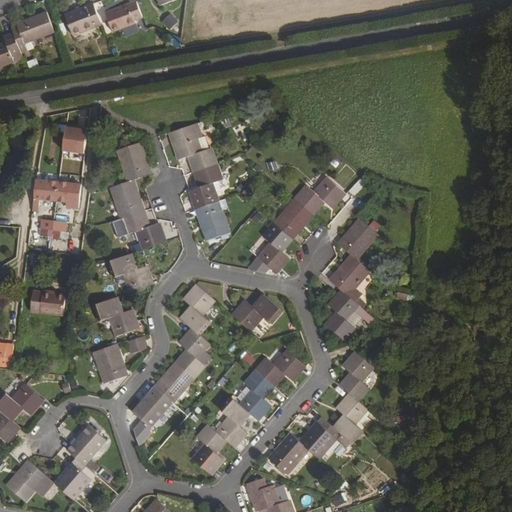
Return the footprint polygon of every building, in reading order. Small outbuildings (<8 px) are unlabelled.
[(137,2),(106,13),(113,32),(137,23),(137,21),(143,18),(137,2)] [(94,4),(65,15),(73,35),(102,25),(94,4)] [(47,12),(11,26),(14,33),(21,53),(22,54),(28,52),(25,44),(55,32),(47,12)] [(172,13),(164,22),(173,30),(181,21),(172,13)] [(6,43),(0,44),(0,67),(14,62),(12,56),(21,53),(14,33),(4,37),(6,43)] [(37,59),(32,61),(35,70),(41,69),(37,59)] [(68,125),(64,150),(91,154),(95,130),(68,125)] [(195,125),(170,134),(173,142),(180,159),(189,156),(195,172),(216,164),(211,149),(200,152),(194,134),(198,133),(195,125)] [(139,143),(119,150),(130,182),(133,180),(151,174),(139,143)] [(216,164),(195,172),(201,188),(191,192),(198,209),(218,202),(212,185),(222,181),(216,164)] [(309,186),(298,199),(314,214),(325,201),(332,207),(345,193),(329,178),(316,193),(309,186)] [(59,182),(36,179),(33,203),(40,204),(41,199),(57,201),(59,182)] [(130,182),(112,188),(123,219),(144,211),(133,180),(130,182)] [(59,182),(57,201),(67,202),(66,207),(79,208),(82,185),(59,182)] [(349,221),(357,201),(348,197),(340,217),(349,221)] [(314,214),(298,199),(276,224),(292,239),(314,214)] [(218,202),(198,209),(208,240),(229,233),(218,202)] [(144,211),(123,219),(128,234),(138,231),(144,249),(166,242),(160,223),(150,227),(144,211)] [(255,211),(251,220),(258,223),(262,214),(255,211)] [(360,219),(340,244),(353,256),(357,259),(378,235),(360,219)] [(54,221),(42,220),(41,229),(52,230),(53,230),(54,221)] [(67,223),(54,221),(53,230),(66,231),(67,223)] [(277,272),(289,257),(282,251),(292,239),(276,224),(265,236),(272,243),(260,257),(248,270),(262,273),(269,265),(277,272)] [(132,254),(111,261),(116,277),(125,274),(132,292),(152,285),(146,266),(137,269),(132,254)] [(357,259),(353,256),(331,281),(343,291),(347,295),(369,270),(357,259)] [(7,286),(0,290),(0,298),(2,302),(12,295),(7,286)] [(215,301),(199,287),(186,301),(194,308),(183,321),(194,331),(199,335),(211,322),(203,315),(215,301)] [(32,311),(64,315),(67,294),(34,290),(32,311)] [(367,323),(372,317),(359,305),(347,295),(343,291),(329,306),(336,312),(326,325),(342,338),(352,326),(346,320),(354,311),(360,317),(367,323)] [(395,292),(394,298),(412,302),(413,296),(395,292)] [(247,301),(233,316),(251,332),(264,317),(271,322),(281,311),(265,297),(255,308),(247,301)] [(116,298),(96,305),(102,321),(112,317),(118,335),(138,328),(132,311),(121,314),(116,298)] [(352,326),(360,317),(354,311),(346,320),(352,326)] [(199,335),(194,331),(181,345),(188,352),(178,364),(194,378),(204,366),(197,359),(210,344),(199,335)] [(150,346),(146,334),(129,340),(133,352),(150,346)] [(0,365),(12,367),(15,344),(7,344),(6,347),(0,346),(0,365)] [(116,344),(96,352),(105,381),(126,374),(116,344)] [(245,351),(239,356),(249,367),(255,361),(245,351)] [(269,358),(257,372),(276,387),(287,374),(294,379),(306,366),(289,351),(277,364),(269,358)] [(373,366),(357,352),(344,367),(352,374),(342,386),(351,394),(358,400),(368,388),(360,381),(373,366)] [(178,364),(156,389),(172,402),(194,378),(178,364)] [(276,387),(257,372),(247,383),(254,390),(241,405),(252,414),(259,420),(272,405),(265,399),(276,387)] [(7,393),(0,400),(0,409),(12,420),(23,407),(31,414),(43,400),(26,385),(14,399),(7,393)] [(172,402),(156,389),(135,413),(151,427),(172,402)] [(358,400),(351,394),(338,409),(347,416),(336,429),(340,432),(351,442),(362,429),(356,424),(368,409),(358,400)] [(241,405),(233,398),(223,411),(231,418),(218,432),(228,441),(235,447),(248,433),(241,426),(252,414),(241,405)] [(12,420),(0,409),(0,434),(8,441),(20,427),(12,420)] [(336,429),(324,418),(302,443),(308,449),(318,457),(340,432),(336,429)] [(218,432),(210,426),(200,437),(207,444),(195,457),(213,473),(225,459),(218,453),(228,441),(218,432)] [(91,427),(69,451),(79,460),(85,465),(106,441),(91,427)] [(302,443),(293,435),(272,459),(288,473),(308,449),(302,443)] [(79,460),(57,484),(73,498),(95,473),(85,465),(79,460)] [(55,483),(47,476),(32,462),(10,487),(25,500),(35,489),(43,496),(55,483)] [(103,469),(99,474),(108,480),(112,474),(103,469)] [(293,511),(289,500),(280,503),(273,486),(267,488),(264,478),(248,484),(252,493),(257,491),(259,497),(255,498),(259,510),(268,507),(269,511),(293,511)] [(304,493),(300,500),(308,505),(312,498),(304,493)] [(330,498),(334,508),(347,503),(342,493),(330,498)] [(169,511),(156,500),(146,511),(169,511)]
